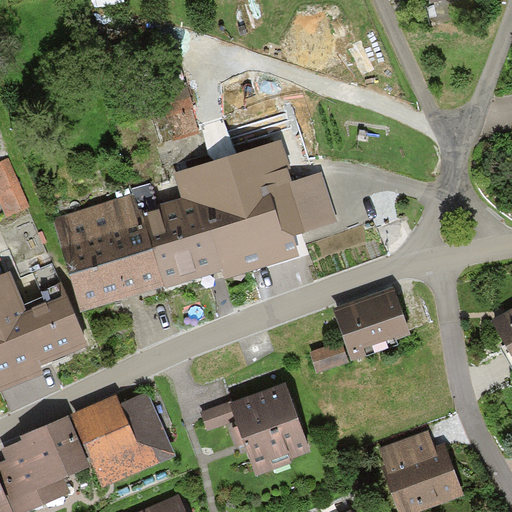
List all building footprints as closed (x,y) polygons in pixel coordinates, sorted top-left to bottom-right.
[(184,85),(149,93),(160,140),(195,132),(184,85)] [(217,152),(240,145),(232,120),(209,128),(217,152)] [(182,207),(142,220),(165,289),(166,291),(225,273),(227,278),(299,256),(294,238),(337,225),(322,175),(294,184),(282,143),(173,176),(182,207)] [(0,164),(0,203),(6,217),(30,206),(10,160),(0,164)] [(55,224),(81,312),(165,289),(142,220),(136,199),(55,224)] [(0,394),(44,376),(41,368),(87,349),(53,266),(22,279),(9,248),(0,252),(0,394)] [(391,291),(334,314),(346,343),(351,357),(408,335),(391,291)] [(511,311),(493,322),(511,358),(511,311)] [(351,357),(346,343),(313,355),(319,370),(351,357)] [(285,385),(230,406),(236,422),(226,426),(236,451),(244,448),(256,479),(292,465),(291,462),(311,455),(285,385)] [(115,398),(69,418),(92,470),(101,490),(176,458),(147,393),(119,406),(115,398)] [(226,426),(236,422),(230,406),(229,404),(201,414),(208,432),(226,426)] [(69,418),(21,439),(23,443),(10,448),(0,452),(0,482),(12,511),(31,511),(71,495),(65,482),(92,470),(69,418)] [(376,455),(397,511),(412,511),(460,495),(443,448),(432,452),(427,437),(376,455)] [(12,511),(0,482),(0,511),(12,511)] [(185,511),(180,497),(143,511),(185,511)]
